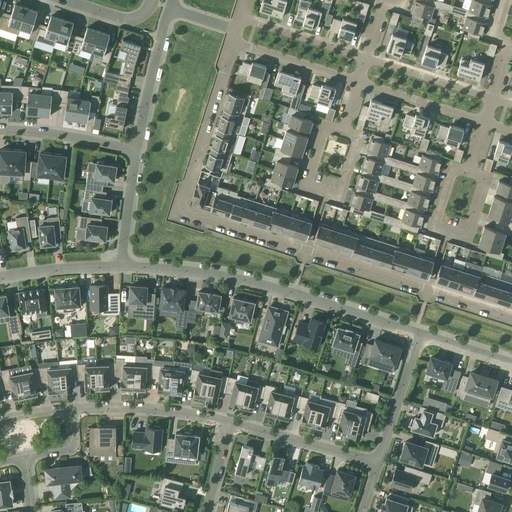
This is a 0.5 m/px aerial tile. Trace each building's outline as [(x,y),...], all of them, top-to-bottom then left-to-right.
[(262,0),(260,10),(282,18),(287,0),(286,0),(262,0)] [(452,5),(436,0),(434,0),(416,0),(415,0),(411,12),(413,13),(412,17),(422,21),(424,16),(430,18),(434,7),(450,12),(452,5)] [(471,0),(469,10),(468,11),(486,16),(486,17),(487,17),(491,5),(490,4),(491,0),(471,0)] [(369,4),(363,2),(359,13),(366,15),(369,4)] [(4,16),(0,27),(0,28),(18,34),(26,8),(15,4),(11,15),(10,18),(4,16)] [(468,11),(469,10),(452,5),(450,12),(466,18),(463,29),(469,31),(468,35),(478,39),(480,34),(482,35),(486,23),(484,22),(486,17),(486,16),(468,11)] [(303,24),(306,25),(317,29),(322,11),(308,7),(307,10),(299,7),(295,19),(304,22),(303,24)] [(26,8),(18,34),(20,28),(31,32),(29,38),(36,40),(40,28),(33,26),(34,22),(38,11),(26,8)] [(396,25),(400,13),(393,11),(389,23),(396,25)] [(358,12),(355,22),(343,18),(342,21),(334,18),(330,30),(338,33),(338,35),(341,36),(351,40),(353,34),(359,35),(366,15),(359,13),(358,12)] [(40,28),(36,40),(54,46),(56,40),(62,19),(51,16),(48,26),(47,30),(40,28)] [(62,19),(56,40),(67,44),(65,49),(72,51),(76,39),(69,37),(71,34),(74,23),(62,19)] [(428,22),(424,34),(431,36),(434,25),(428,22)] [(76,39),(72,51),(79,54),(81,48),(92,52),(99,31),(87,27),(84,38),(83,42),(76,39)] [(99,31),(92,52),(103,55),(101,61),(108,63),(112,51),(106,49),(107,45),(110,35),(99,31)] [(400,55),(401,53),(410,56),(414,44),(405,41),(406,38),(392,34),(390,41),(387,51),(400,55)] [(123,39),(120,49),(128,51),(125,60),(125,61),(123,75),(131,76),(132,77),(135,65),(141,45),(123,39)] [(497,45),(490,43),(487,54),(493,56),(497,45)] [(435,67),(436,64),(445,67),(448,55),(440,52),(441,49),(427,45),(425,52),(421,62),(435,67)] [(457,74),(468,77),(479,81),(482,70),(484,63),(471,59),(470,62),(461,59),(457,74)] [(252,62),(251,65),(243,62),(239,74),(248,76),(247,79),(261,83),(266,66),(252,62)] [(279,70),(274,85),(282,87),(282,90),(295,94),(301,77),(279,70)] [(106,71),(103,81),(117,84),(129,87),(131,79),(118,77),(116,76),(117,73),(106,71)] [(106,115),(104,125),(121,129),(123,129),(124,125),(129,98),(129,97),(127,96),(129,87),(117,84),(115,91),(119,92),(114,117),(106,115)] [(322,84),(321,87),(313,84),(309,96),(317,99),(316,101),(330,106),(336,89),(322,84)] [(1,90),(0,112),(12,112),(13,101),(13,98),(20,98),(21,85),(1,85),(1,90)] [(21,85),(20,98),(28,99),(27,103),(26,113),(38,115),(40,93),(28,92),(29,86),(21,85)] [(262,99),(266,87),(259,85),(256,97),(262,99)] [(40,93),(38,115),(50,116),(51,105),(52,101),(59,102),(61,89),(53,89),(52,94),(40,93)] [(61,89),(59,102),(66,103),(66,107),(64,118),(76,120),(79,99),(68,97),(69,91),(61,89)] [(224,109),(245,115),(250,98),(247,97),(248,94),(232,89),(230,92),(229,92),(224,109)] [(79,99),(76,120),(88,122),(89,111),(90,107),(97,108),(100,96),(92,95),(91,101),(79,99)] [(291,107),(297,110),(301,98),(294,96),(291,107)] [(389,121),(392,109),(393,107),(371,100),(369,107),(363,105),(355,128),(362,130),(366,117),(379,121),(380,119),(389,121)] [(291,115),(288,124),(301,128),(300,128),(309,131),(313,121),(304,118),(305,113),(309,114),(309,113),(289,107),(287,113),(291,115)] [(332,121),(336,109),(329,107),(325,119),(332,121)] [(239,134),(245,115),(224,109),(218,127),(239,134)] [(416,114),(415,117),(406,114),(403,126),(411,128),(410,131),(424,135),(426,129),(430,118),(416,114)] [(297,127),(300,128),(301,128),(288,124),(284,123),(282,129),(286,130),(283,139),(304,146),(308,137),(295,133),(297,127)] [(450,125),(449,128),(441,125),(437,137),(445,139),(444,142),(458,146),(460,140),(461,140),(464,129),(450,125)] [(233,153),(239,134),(218,127),(212,146),(233,153)] [(400,168),(403,161),(386,156),(390,144),(384,142),(385,138),(374,134),(373,139),(371,138),(367,151),(371,152),(370,157),(367,157),(384,163),(400,168)] [(429,139),(423,137),(419,149),(426,151),(429,139)] [(324,151),(343,157),(347,145),(328,138),(324,151)] [(276,147),(274,153),(291,158),(288,157),(289,152),(301,156),(304,146),(283,139),(281,149),(276,147)] [(511,147),(511,144),(510,144),(499,141),(496,151),(494,158),(507,162),(508,159),(511,160),(511,147),(511,148),(511,147)] [(212,146),(206,165),(211,167),(223,171),(226,172),(233,153),(212,146)] [(0,174),(11,175),(12,149),(2,148),(2,150),(0,149),(0,174)] [(464,150),(457,148),(453,160),(460,162),(464,150)] [(12,149),(11,175),(23,176),(22,180),(30,181),(30,177),(31,176),(32,164),(24,163),(25,151),(22,151),(22,150),(12,149)] [(31,176),(30,177),(42,178),(42,175),(50,176),(50,175),(53,153),(43,152),(43,153),(40,153),(39,162),(39,165),(32,164),(31,176)] [(403,161),(400,168),(417,173),(434,179),(434,178),(432,177),(433,172),(438,173),(442,161),(440,160),(441,156),(430,152),(429,157),(423,155),(419,166),(403,161)] [(50,175),(50,176),(58,177),(58,180),(69,182),(69,181),(71,169),(64,168),(64,167),(64,165),(65,156),(63,156),(63,154),(53,153),(50,175)] [(277,161),(274,170),(295,176),(298,167),(286,163),(287,158),(291,159),(291,158),(274,153),(273,159),(277,161)] [(395,186),(397,179),(381,173),(384,163),(367,157),(365,156),(361,168),(366,170),(364,175),(361,174),(361,175),(378,180),(378,181),(395,186)] [(483,169),(490,171),(494,160),(487,158),(483,169)] [(249,160),(247,166),(253,168),(255,162),(249,160)] [(88,171),(86,183),(107,186),(108,179),(114,180),(115,175),(116,175),(117,168),(116,168),(116,166),(105,164),(105,162),(97,161),(97,163),(95,172),(88,171)] [(211,167),(209,173),(221,177),(223,171),(211,167)] [(292,186),(295,176),(274,170),(271,179),(267,177),(265,184),(281,189),(283,183),(292,186)] [(395,186),(411,191),(429,196),(426,195),(428,190),(432,191),(436,179),(434,178),(434,179),(417,173),(413,184),(397,179),(395,186)] [(358,193),(355,192),(355,193),(373,198),(373,199),(389,204),(391,197),(375,191),(378,181),(378,180),(361,175),(361,174),(360,174),(356,186),(360,188),(358,193)] [(511,195),(511,178),(510,178),(511,178),(511,182),(511,184),(499,180),(496,190),(508,194),(511,195)] [(211,210),(217,192),(208,189),(209,186),(199,183),(198,188),(196,187),(192,198),(194,198),(192,203),(203,207),(204,204),(211,206),(210,209),(211,210)] [(217,192),(211,210),(230,216),(237,192),(218,186),(217,192)] [(86,189),(84,201),(91,202),(90,211),(110,213),(110,212),(111,212),(112,204),(111,204),(111,199),(106,198),(106,192),(86,189)] [(411,191),(408,202),(391,197),(389,204),(405,209),(423,214),(420,213),(422,208),(426,209),(430,197),(429,196),(411,191)] [(249,222),(256,201),(237,195),(238,192),(237,192),(230,216),(249,222)] [(352,211),(349,210),(349,211),(383,222),(385,214),(369,209),(373,199),(373,198),(355,193),(355,192),(354,192),(350,204),(354,206),(352,211)] [(491,206),(511,212),(511,195),(508,194),(506,200),(494,196),(491,206)] [(268,228),(275,207),(256,201),(249,222),(268,228)] [(495,224),(511,229),(511,227),(511,222),(509,221),(511,212),(491,206),(488,215),(500,219),(499,224),(495,223),(495,224)] [(284,233),(291,212),(275,207),(268,228),(284,233)] [(60,216),(60,218),(67,219),(68,208),(61,208),(60,216)] [(385,214),(383,222),(417,233),(417,232),(414,231),(416,225),(420,227),(424,214),(423,214),(405,209),(402,220),(385,214)] [(295,236),(301,217),(291,214),(291,212),(284,233),(295,236)] [(9,230),(7,231),(8,238),(10,238),(12,250),(13,249),(13,251),(21,249),(21,248),(26,248),(25,242),(31,241),(28,216),(16,218),(17,229),(9,230)] [(48,225),(39,226),(41,246),(55,244),(55,238),(61,237),(59,216),(47,218),(48,225)] [(81,216),(80,228),(87,229),(85,238),(86,238),(86,240),(93,241),(94,239),(105,240),(105,239),(107,239),(107,231),(106,231),(107,226),(101,225),(102,219),(81,216)] [(313,221),(312,220),(301,217),(295,236),(306,240),(313,221)] [(331,226),(320,223),(319,223),(313,242),(325,246),(331,226)] [(481,236),(502,243),(505,233),(510,235),(511,229),(495,224),(498,225),(497,230),(484,226),(481,236)] [(335,249),(342,228),(341,230),(331,226),(325,246),(335,249)] [(352,254),(358,234),(342,228),(335,249),(352,254)] [(371,261),(377,240),(358,234),(352,254),(371,261)] [(500,252),(502,243),(481,236),(478,245),(487,248),(485,254),(502,260),(504,253),(500,252)] [(390,267),(396,246),(377,240),(371,261),(390,267)] [(406,272),(413,251),(396,246),(390,267),(406,272)] [(417,275),(423,256),(413,253),(413,251),(406,272),(417,275)] [(434,259),(423,256),(417,275),(428,279),(434,259)] [(453,265),(442,262),(441,262),(435,281),(446,285),(453,265)] [(457,288),(464,267),(463,269),(453,265),(446,285),(457,288)] [(474,293),(480,272),(464,267),(457,288),(474,293)] [(493,299),(499,279),(480,272),(474,293),(493,299)] [(511,306),(511,304),(511,282),(499,279),(493,299),(511,306)] [(107,285),(91,285),(91,309),(102,309),(102,314),(120,313),(119,293),(119,296),(109,296),(109,295),(107,294),(107,285)] [(130,293),(128,309),(145,311),(144,318),(153,319),(155,303),(146,302),(147,287),(131,285),(130,293)] [(64,287),(55,288),(57,307),(63,306),(64,311),(74,310),(73,305),(80,305),(79,286),(70,287),(64,288),(64,287)] [(161,306),(159,315),(176,318),(175,326),(186,328),(187,321),(187,322),(188,313),(182,313),(183,309),(185,290),(177,289),(178,288),(176,288),(172,287),(171,287),(170,288),(162,287),(160,306),(161,306)] [(44,289),(19,292),(22,314),(37,311),(38,316),(47,315),(46,310),(47,310),(44,289)] [(199,291),(196,307),(218,311),(221,295),(213,293),(213,292),(207,292),(199,291)] [(0,314),(8,313),(8,314),(9,313),(6,295),(6,294),(5,294),(5,295),(0,295),(0,314)] [(233,297),(229,316),(236,317),(235,321),(243,323),(244,319),(251,321),(255,302),(233,297)] [(268,307),(258,340),(278,346),(282,332),(284,333),(286,326),(284,325),(288,311),(280,309),(279,310),(268,307)] [(188,313),(187,322),(194,323),(197,309),(189,308),(188,313)] [(17,315),(8,317),(11,334),(20,332),(17,315)] [(299,322),(293,340),(303,343),(317,348),(320,337),(322,337),(324,331),(322,330),(325,323),(311,318),(309,325),(307,324),(299,322)] [(222,322),(219,336),(227,337),(230,323),(222,322)] [(86,323),(70,325),(71,337),(87,335),(86,323)] [(118,326),(109,326),(109,335),(119,335),(118,326)] [(335,336),(333,344),(353,351),(352,355),(358,357),(363,342),(357,340),(359,334),(351,331),(352,330),(346,328),(346,330),(338,327),(337,329),(335,329),(333,336),(335,336)] [(50,329),(31,332),(32,340),(52,337),(50,329)] [(367,343),(360,362),(368,365),(371,356),(395,364),(401,347),(392,344),(384,341),(383,342),(375,339),(373,345),(367,343)] [(188,342),(187,352),(194,352),(195,342),(188,342)] [(275,352),(273,359),(280,361),(282,354),(275,352)] [(440,375),(446,377),(445,380),(452,382),(456,371),(449,369),(451,363),(444,361),(444,360),(439,359),(431,357),(427,371),(433,373),(432,375),(439,378),(440,375)] [(116,362),(115,375),(122,376),(122,388),(133,389),(135,366),(135,362),(124,361),(124,359),(116,358),(116,362)] [(107,365),(96,366),(97,389),(109,388),(108,376),(115,375),(116,362),(107,363),(107,365)] [(70,367),(59,368),(61,391),(73,390),(71,377),(78,377),(77,364),(69,365),(70,367)] [(85,364),(77,364),(78,377),(85,377),(86,389),(97,389),(96,366),(85,366),(85,364)] [(135,366),(133,389),(145,390),(146,377),(153,377),(154,364),(146,364),(146,367),(135,366)] [(154,364),(153,377),(159,378),(158,391),(170,392),(172,369),(161,368),(162,365),(154,364)] [(172,369),(170,392),(181,393),(183,381),(189,382),(192,369),(192,366),(179,365),(178,370),(172,369)] [(32,371),(21,374),(25,396),(37,394),(34,382),(41,380),(39,367),(31,369),(32,371)] [(48,367),(39,367),(41,380),(48,380),(49,392),(61,391),(59,368),(48,369),(48,367)] [(9,369),(1,370),(2,375),(5,387),(12,386),(14,399),(25,396),(21,374),(10,376),(10,373),(9,369)] [(192,369),(189,382),(196,383),(194,396),(205,398),(210,375),(199,373),(200,370),(192,369)] [(463,377),(462,377),(456,396),(463,399),(466,391),(490,399),(496,380),(487,377),(488,374),(481,372),(480,375),(471,372),(466,387),(460,385),(463,377)] [(210,375),(205,398),(216,400),(219,388),(226,389),(229,377),(221,375),(221,377),(210,375)] [(229,377),(226,389),(233,391),(229,403),(241,406),(247,384),(236,381),(237,379),(229,377)] [(247,384),(241,406),(252,409),(255,397),(262,399),(265,386),(258,384),(257,387),(247,384)] [(265,386),(262,399),(269,401),(265,413),(276,416),(283,393),(277,392),(278,387),(266,384),(265,386)] [(509,402),(511,402),(511,389),(511,390),(501,387),(495,406),(506,409),(509,402)] [(367,391),(365,397),(377,401),(379,395),(367,391)] [(283,393),(276,416),(288,419),(291,407),(298,408),(301,396),(294,394),(293,396),(283,393)] [(301,396),(298,408),(305,410),(301,422),(312,425),(318,403),(308,400),(309,398),(301,396)] [(337,405),(334,418),(341,420),(337,432),(348,435),(354,413),(355,409),(345,406),(346,403),(338,401),(337,405)] [(441,401),(438,409),(444,411),(446,403),(441,401)] [(318,403),(312,425),(324,428),(327,416),(334,418),(337,405),(330,403),(329,406),(318,403)] [(436,424),(441,425),(445,414),(423,407),(421,414),(420,418),(415,416),(414,419),(412,418),(410,425),(412,426),(411,428),(433,435),(436,424)] [(354,413),(348,435),(360,438),(363,426),(369,427),(373,413),(366,411),(365,415),(354,413)] [(134,432),(133,446),(145,447),(145,448),(160,450),(162,428),(160,428),(160,426),(154,426),(154,428),(147,427),(146,434),(142,433),(142,432),(134,432)] [(116,427),(89,427),(89,455),(100,455),(116,454),(116,427)] [(492,440),(496,442),(493,451),(498,453),(496,456),(511,461),(511,435),(495,430),(492,440)] [(168,438),(165,461),(173,462),(174,454),(197,456),(198,445),(200,445),(200,438),(199,438),(199,436),(191,435),(191,433),(184,432),(184,434),(176,433),(175,439),(168,438)] [(423,463),(426,454),(435,457),(439,444),(426,440),(424,447),(419,446),(419,445),(413,443),(413,444),(406,442),(406,443),(404,442),(402,449),(404,450),(401,458),(407,460),(407,461),(414,464),(415,462),(421,464),(421,463),(423,463)] [(242,447),(235,472),(245,475),(250,460),(256,462),(255,467),(263,470),(266,458),(252,454),(253,448),(245,446),(243,445),(242,447)] [(472,455),(461,451),(457,462),(469,466),(472,455)] [(274,453),(266,481),(277,484),(279,479),(293,482),(296,472),(282,468),(285,457),(274,453)] [(509,478),(507,478),(499,475),(502,464),(489,460),(486,472),(491,473),(488,485),(494,487),(493,489),(499,490),(499,489),(505,491),(506,490),(507,490),(509,484),(507,483),(509,478)] [(304,465),(299,482),(306,484),(306,487),(318,490),(323,470),(317,468),(318,465),(311,463),(311,466),(306,465),(304,465)] [(47,472),(46,472),(46,479),(48,479),(48,482),(53,481),(55,497),(59,496),(60,498),(66,497),(66,496),(70,495),(68,479),(81,478),(81,475),(82,475),(81,468),(80,468),(79,465),(62,468),(62,467),(60,467),(60,466),(55,467),(55,468),(53,468),(53,469),(47,469),(47,472)] [(413,479),(429,484),(432,474),(408,466),(406,472),(396,469),(391,484),(410,490),(413,479)] [(328,474),(323,491),(331,493),(339,496),(341,491),(349,494),(355,475),(353,475),(354,473),(348,471),(347,473),(337,470),(336,476),(328,474)] [(164,477),(159,493),(163,494),(160,503),(175,506),(175,504),(183,506),(185,497),(180,496),(181,492),(184,482),(164,477)] [(0,511),(7,511),(7,509),(6,509),(6,505),(13,505),(12,496),(13,495),(13,494),(11,494),(11,490),(13,490),(12,489),(11,489),(10,480),(7,480),(7,478),(2,479),(2,481),(0,481),(0,511)] [(125,482),(121,497),(127,498),(131,484),(125,482)] [(473,502),(480,505),(478,511),(499,511),(498,511),(501,504),(488,500),(490,492),(478,488),(473,502)] [(256,493),(254,500),(264,503),(266,504),(268,497),(266,496),(256,493)] [(383,510),(381,511),(411,511),(413,506),(407,504),(409,499),(393,493),(391,499),(386,498),(385,503),(383,503),(381,509),(383,510)] [(226,509),(224,511),(247,511),(249,507),(253,508),(256,501),(237,496),(235,503),(229,501),(227,509),(226,509)] [(314,496),(310,508),(318,510),(321,499),(314,496)] [(51,511),(79,511),(82,511),(81,502),(66,503),(66,509),(52,511),(51,511)]
